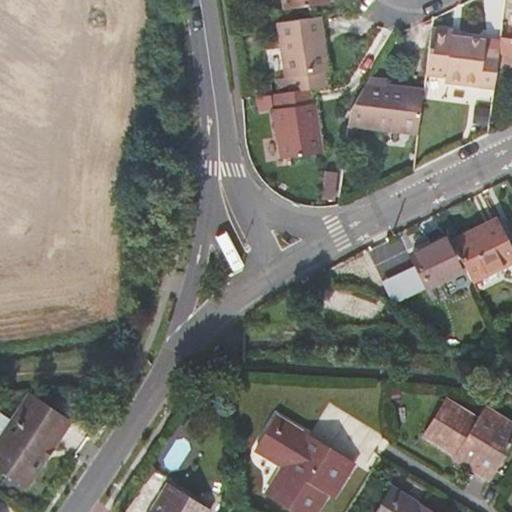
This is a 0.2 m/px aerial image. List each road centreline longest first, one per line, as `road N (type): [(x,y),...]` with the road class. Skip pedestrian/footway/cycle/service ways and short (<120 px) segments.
road 1 (tertiary): [(67,511),(186,334)]
road 2 (residential): [(338,231),(511,147)]
road 3 (tertiary): [(209,168),(186,334)]
road 4 (unclassified): [(338,231),(300,227),(265,210),(232,171)]
road 5 (unclassified): [(209,168),(216,219),(248,282)]
